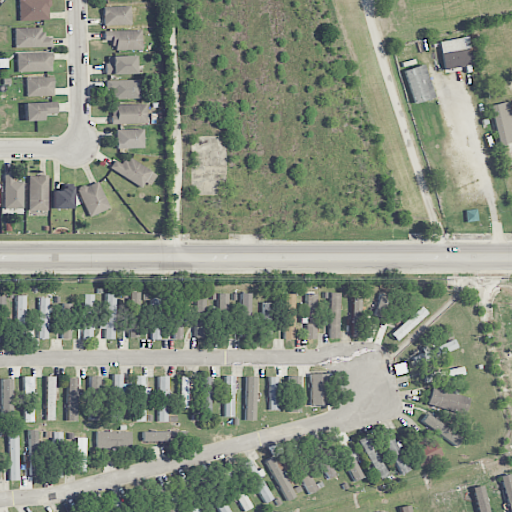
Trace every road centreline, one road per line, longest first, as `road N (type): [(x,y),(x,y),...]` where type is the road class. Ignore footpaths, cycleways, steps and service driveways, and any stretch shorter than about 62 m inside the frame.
road 1 (tertiary): [(0,259),(511,258)]
road 2 (residential): [(0,359),(363,357),(376,408)]
road 3 (residential): [(376,408),(59,494),(0,500)]
road 4 (residential): [(78,0),(83,149)]
